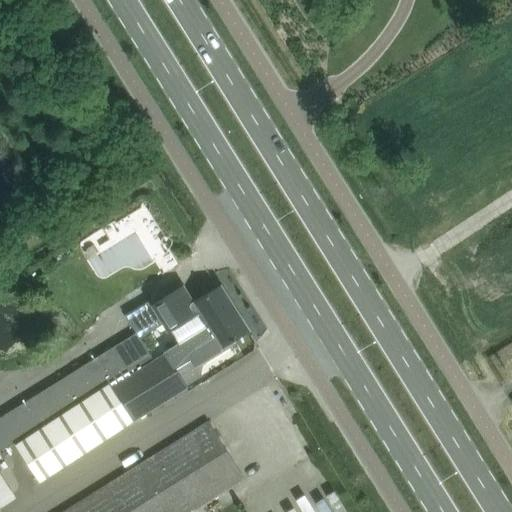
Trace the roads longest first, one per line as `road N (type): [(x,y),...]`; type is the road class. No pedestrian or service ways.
road 1 (primary): [(495,511),(175,0)]
road 2 (unclassified): [(81,0),(400,511)]
road 3 (primary): [(123,0),(441,511)]
road 4 (unclassified): [(511,470),(218,0)]
road 5 (unknown): [(245,380),(327,511)]
